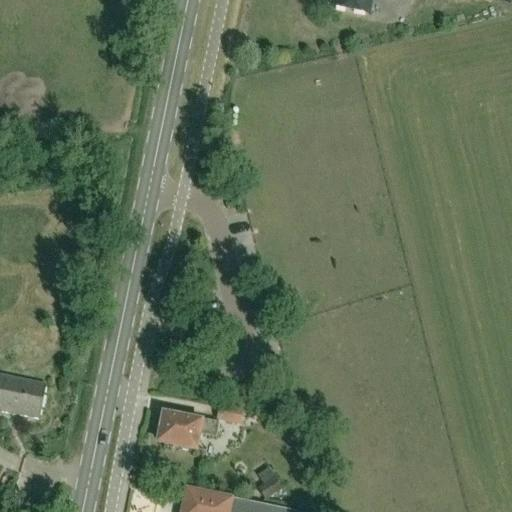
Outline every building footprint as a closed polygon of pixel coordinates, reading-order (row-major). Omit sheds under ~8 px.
[(369,0),(331,0),(331,4),(367,12),(369,0)] [(0,411),(38,419),(44,383),(0,374),(0,411)] [(240,424),(242,411),(219,406),(216,419),(240,424)] [(185,418),(163,414),(158,442),(196,449),(199,434),(215,437),(218,422),(200,419),(200,418),(186,415),(185,418)] [(302,511),(296,511),(185,489),(180,511),(302,511)]
